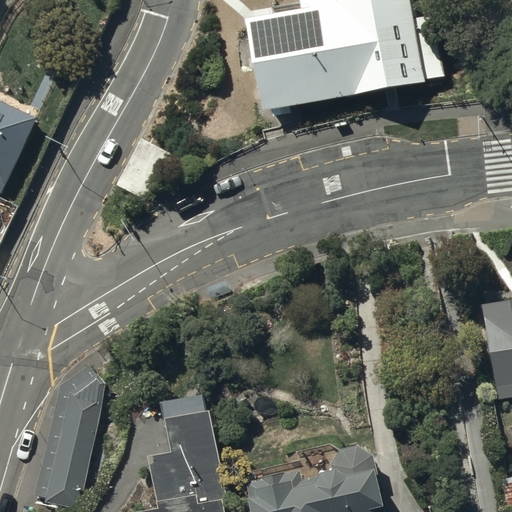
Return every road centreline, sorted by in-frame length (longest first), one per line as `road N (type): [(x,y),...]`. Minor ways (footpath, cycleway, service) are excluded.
road 1 (unclassified): [(6,383),(55,326),(197,243),(363,191),(511,165)]
road 2 (secondary): [(6,383),(54,241),(153,58),(172,0)]
